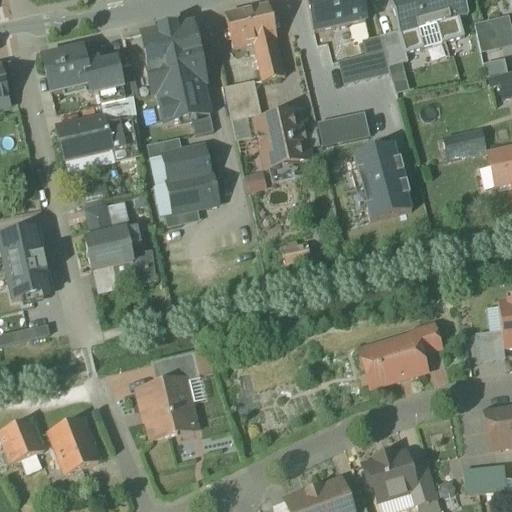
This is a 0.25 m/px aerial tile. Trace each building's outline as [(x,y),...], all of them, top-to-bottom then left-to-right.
[(307,0),(314,34),(316,42),(335,39),(373,30),(366,0),(307,0)] [(460,0),(389,0),(399,33),(465,15),(460,0)] [(276,12),(228,23),(235,56),(257,52),(266,92),(292,86),(276,12)] [(511,35),(508,17),(473,25),(480,54),(511,46),(511,35)] [(191,32),(143,43),(161,126),(209,115),(200,73),(191,32)] [(87,52),(42,63),(53,106),(92,96),(94,108),(131,99),(124,66),(92,74),(87,52)] [(3,72),(0,72),(0,110),(12,107),(3,72)] [(504,109),(511,107),(511,81),(499,85),(504,109)] [(108,117),(57,130),(67,171),(118,159),(108,117)] [(304,119),(257,129),(268,181),(316,171),(304,119)] [(154,159),(161,190),(215,179),(208,147),(154,159)] [(413,213),(397,147),(353,157),(371,224),(413,213)] [(511,156),(492,161),(502,201),(511,198),(511,156)] [(161,190),(167,221),(221,210),(215,179),(161,190)] [(136,232),(110,237),(104,212),(86,217),(92,242),(83,245),(90,275),(132,266),(129,252),(140,249),(136,232)] [(37,234),(0,242),(0,273),(5,297),(49,287),(37,234)] [(113,271),(116,289),(155,285),(151,256),(137,259),(138,264),(134,267),(113,271)] [(511,300),(484,301),(485,330),(511,329),(511,300)] [(413,346),(363,359),(377,400),(435,382),(429,365),(448,359),(438,334),(410,341),(413,346)] [(198,365),(158,372),(161,393),(190,388),(201,387),(198,365)] [(161,393),(138,397),(143,429),(153,427),(156,449),(199,442),(190,388),(161,393)] [(511,417),(491,420),(497,460),(511,457),(511,417)] [(89,426),(52,440),(68,484),(105,470),(89,426)] [(34,429),(4,441),(16,471),(47,459),(34,429)] [(413,492),(399,453),(362,467),(375,505),(413,492)] [(354,511),(343,483),(315,494),(322,511),(354,511)] [(322,511),(315,494),(286,505),(288,511),(322,511)]
